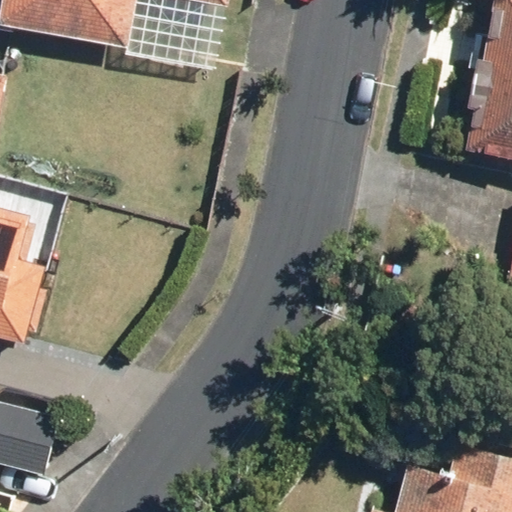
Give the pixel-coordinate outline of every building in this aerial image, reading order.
[(0,0),(0,26),(17,29),(19,20),(136,40),(135,51),(213,64),(223,0),(0,0)] [(511,0),(497,0),(472,151),(511,157),(511,0)] [(0,141),(12,73),(0,70),(0,141)] [(0,329),(33,338),(53,261),(26,254),(37,211),(2,202),(5,189),(0,187),(0,329)] [(60,414),(0,396),(0,457),(44,470),(60,414)] [(403,511),(397,511),(380,508),(378,511),(511,511),(511,446),(468,436),(460,470),(416,460),(403,511)]
